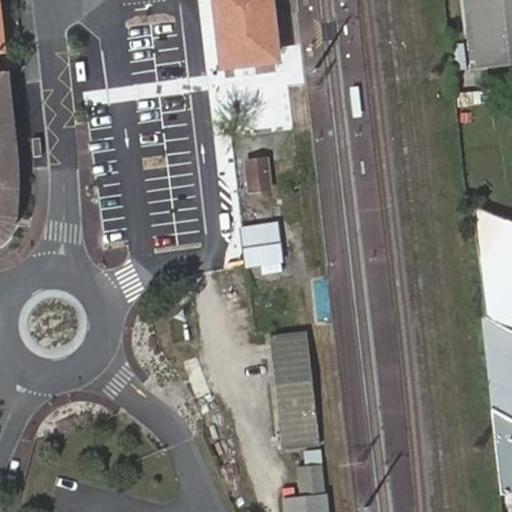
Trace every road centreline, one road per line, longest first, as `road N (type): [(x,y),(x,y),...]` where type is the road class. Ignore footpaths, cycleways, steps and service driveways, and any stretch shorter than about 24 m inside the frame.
road 1 (residential): [(59,273),(64,162),(51,0)]
road 2 (residential): [(32,370),(79,368),(105,329),(98,298),(59,273)]
